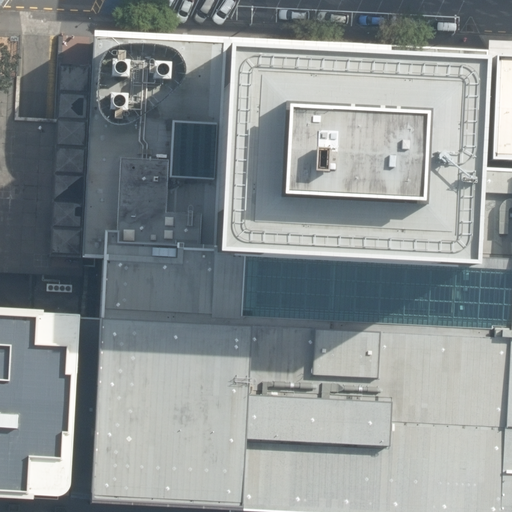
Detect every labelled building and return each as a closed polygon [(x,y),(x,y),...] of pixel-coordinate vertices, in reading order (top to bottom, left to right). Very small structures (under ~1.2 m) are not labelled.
[(225,259),(237,41),(97,34),(85,263),(107,264),(108,237),(122,238),(121,249),(186,251),(186,256),(225,259)] [(480,283),(485,175),(485,169),(491,65),(491,51),(237,41),(225,259),(225,272),(480,283)] [(511,65),(491,65),(485,169),(511,169),(511,65)] [(511,511),(511,176),(485,175),(480,283),(225,272),(225,259),(186,256),(186,251),(121,249),(122,238),(108,237),(107,264),(104,320),(94,504),(94,510),(131,511),(511,511)] [(0,309),(0,505),(37,508),(38,503),(59,504),(64,504),(69,501),(72,497),(74,493),(82,319),(83,313),(0,309)] [(74,503),(94,504),(104,320),(82,319),(74,493),(74,503)]
